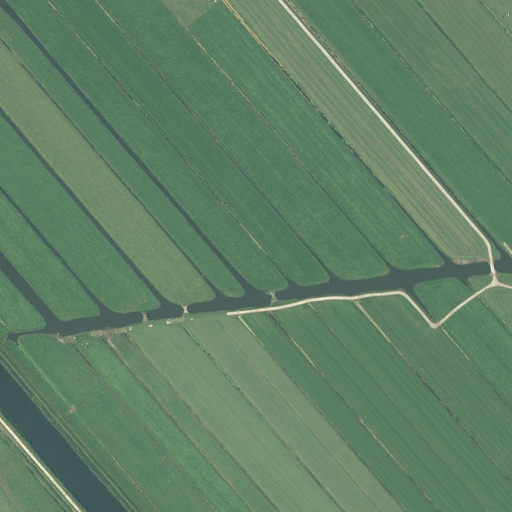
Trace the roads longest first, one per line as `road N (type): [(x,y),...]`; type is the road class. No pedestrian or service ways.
road 1 (track): [(58,340),(398,293),(434,327),(495,282),(511,287)]
road 2 (track): [(278,0),(487,243),(490,260)]
